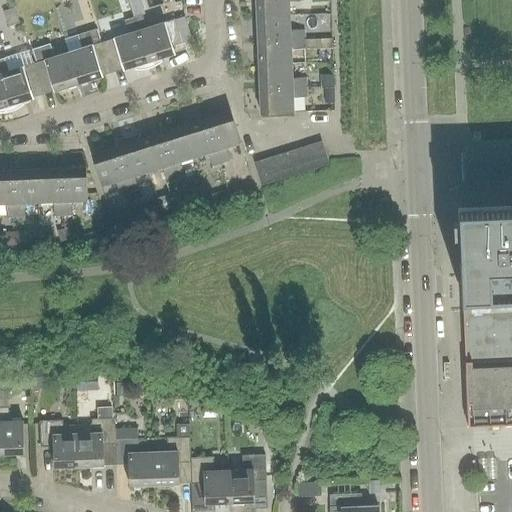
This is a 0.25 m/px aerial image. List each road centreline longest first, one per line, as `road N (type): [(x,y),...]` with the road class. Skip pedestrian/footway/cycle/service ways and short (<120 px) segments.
road 1 (residential): [(428,511),(414,173)]
road 2 (residential): [(214,0),(215,59),(183,80),(73,117),(0,130)]
road 3 (residential): [(414,173),(405,0)]
road 4 (residential): [(125,511),(0,483)]
